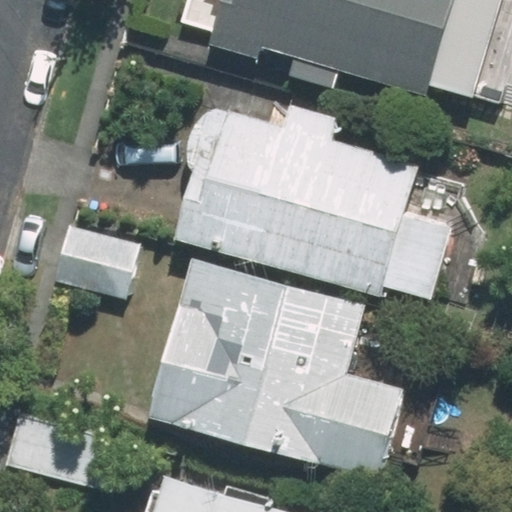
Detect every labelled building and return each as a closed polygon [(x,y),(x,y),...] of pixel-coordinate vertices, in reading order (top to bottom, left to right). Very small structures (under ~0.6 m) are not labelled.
[(511,0),(233,0),(225,29),(511,105),(511,0)] [(293,125),(221,105),(184,236),(392,295),(395,284),(464,304),(483,234),(418,216),(434,160),(344,135),(349,114),(300,100),(293,125)] [(149,241),(75,223),(60,282),(134,300),(149,241)] [(370,308),(206,261),(164,407),(393,472),(418,387),(352,368),(370,308)] [(120,443),(21,415),(7,462),(107,490),(120,443)] [(309,511),(173,472),(167,490),(156,486),(148,511),(309,511)]
